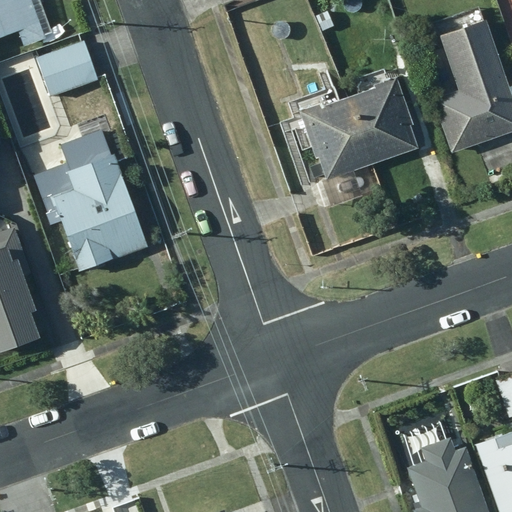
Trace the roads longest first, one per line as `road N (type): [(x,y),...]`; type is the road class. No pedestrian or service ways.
road 1 (residential): [(273,357),(147,0)]
road 2 (residential): [(0,456),(273,357)]
road 3 (residential): [(273,357),(511,273)]
road 4 (residential): [(328,511),(273,357)]
